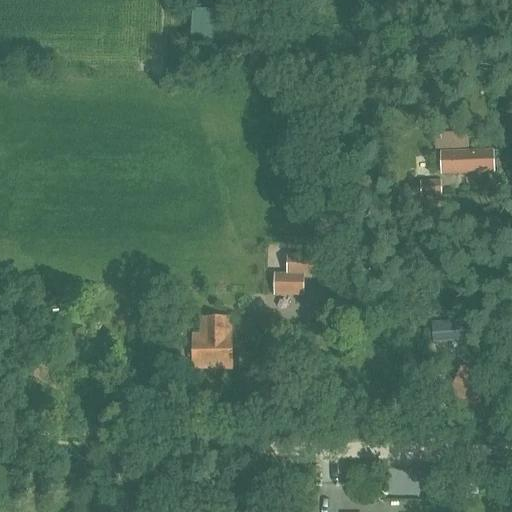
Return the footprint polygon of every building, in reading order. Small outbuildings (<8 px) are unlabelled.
[(227,38),(226,5),(199,6),(201,39),(227,38)] [(467,132),(435,134),(435,149),(468,147),(467,132)] [(443,174),(455,174),(493,172),(492,152),(442,154),(443,174)] [(441,182),(422,183),(422,197),(442,195),(441,182)] [(317,256),(289,255),(288,275),(276,275),(275,295),(304,296),(304,276),(316,277),(317,256)] [(193,370),(232,370),(232,318),(200,318),(200,335),(193,335),(193,370)] [(452,322),(432,324),(434,344),(454,342),(452,322)] [(450,397),(477,407),(487,377),(460,367),(450,397)]
